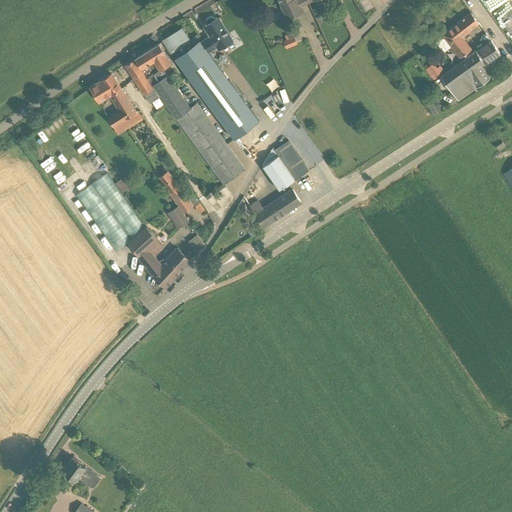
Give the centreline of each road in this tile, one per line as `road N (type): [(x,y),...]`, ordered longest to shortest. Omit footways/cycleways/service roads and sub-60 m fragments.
road 1 (unclassified): [(167,311),(281,125),(391,0)]
road 2 (tertiary): [(212,277),(511,84)]
road 3 (tertiary): [(9,511),(107,365),(167,311)]
road 4 (residential): [(0,128),(196,0)]
